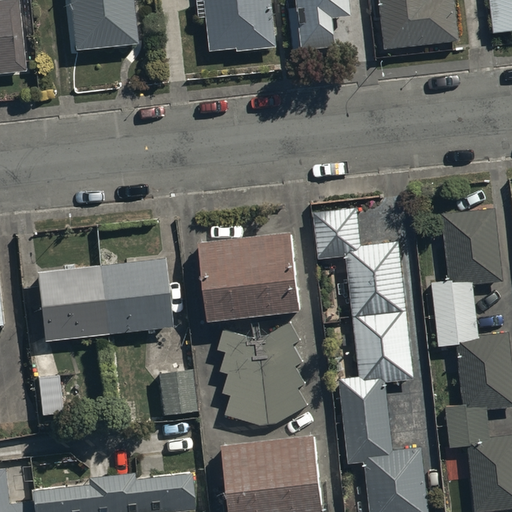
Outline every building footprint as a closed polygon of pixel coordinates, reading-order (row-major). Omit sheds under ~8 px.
[(0,0),(0,68),(25,66),(18,0),(0,0)] [(69,0),(74,45),(136,38),(132,0),(69,0)] [(204,0),(210,47),(275,40),(270,0),(204,0)] [(296,0),(297,4),(288,5),(293,56),(339,51),(335,10),(350,8),(348,0),(296,0)] [(379,0),(384,45),(458,37),(454,0),(379,0)] [(511,27),(511,0),(489,0),(493,30),(511,27)] [(439,343),(456,341),(462,402),(445,404),(450,445),(468,443),(475,510),(511,505),(511,431),(489,434),(486,406),(511,403),(511,358),(509,329),(478,332),(473,281),(503,278),(495,205),(441,210),(449,277),(432,279),(439,343)] [(358,248),(354,208),(312,213),(317,259),(343,256),(358,248)] [(199,235),(208,315),(300,305),(290,225),(199,235)] [(393,245),(358,248),(343,256),(349,316),(401,309),(393,245)] [(35,268),(44,337),(171,322),(163,253),(35,268)] [(401,309),(349,316),(357,375),(361,379),(376,378),(382,381),(409,378),(401,309)] [(290,318),(262,333),(260,312),(251,313),(253,333),(223,325),(217,345),(226,347),(221,367),(228,369),(223,388),(231,390),(226,412),(256,423),(277,423),(307,402),(297,383),(305,379),(296,361),(302,357),(293,340),(300,336),(290,318)] [(159,371),(164,412),(196,408),(192,367),(159,371)] [(59,372),(38,374),(42,412),(62,410),(59,372)] [(386,455),(389,451),(382,381),(376,378),(361,379),(357,375),(336,379),(346,463),(361,462),(365,456),(386,455)] [(222,437),(230,511),(290,511),(323,508),(314,427),(222,437)] [(365,456),(361,462),(367,511),(424,511),(416,447),(389,451),(386,455),(365,456)] [(189,466),(133,472),(132,465),(86,470),(86,477),(31,483),(32,496),(8,499),(4,464),(0,464),(0,511),(130,511),(193,505),(189,466)]
